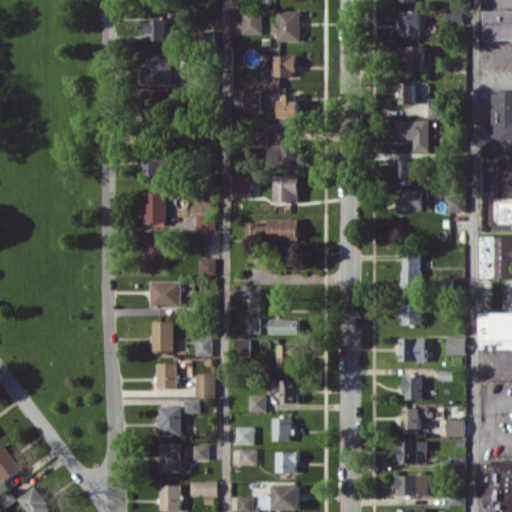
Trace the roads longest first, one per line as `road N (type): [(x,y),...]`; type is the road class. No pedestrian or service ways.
road 1 (residential): [(114,511),(109,0)]
road 2 (residential): [(350,0),(350,511)]
road 3 (residential): [(0,363),(111,511)]
